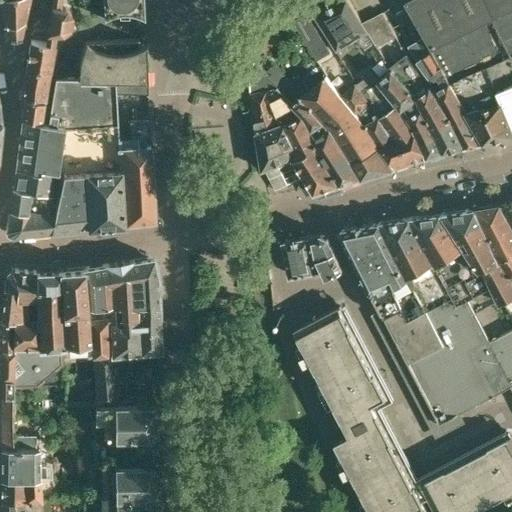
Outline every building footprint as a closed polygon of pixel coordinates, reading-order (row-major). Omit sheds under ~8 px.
[(0,0),(9,23),(13,36),(24,35),(30,0),(0,0)] [(349,0),(340,0),(315,10),(340,48),(369,29),(361,17),(349,0)] [(418,16),(409,0),(390,0),(394,7),(396,6),(406,22),(418,16)] [(511,0),(409,0),(418,16),(428,35),(434,44),(471,112),(505,96),(511,113),(511,0)] [(74,21),(74,16),(73,12),(71,9),(69,6),(64,4),(53,1),(50,30),(58,31),(61,31),(61,30),(63,30),(67,30),(70,28),(73,24),(74,21)] [(375,15),(388,40),(395,36),(382,11),(375,15)] [(320,58),(331,51),(308,14),(294,19),(320,58)] [(434,44),(428,35),(410,44),(420,58),(434,79),(440,76),(445,83),(436,89),(435,90),(467,144),(486,139),(471,112),(434,44)] [(32,38),(28,65),(52,69),(53,69),(57,43),(56,42),(32,38)] [(88,40),(87,77),(117,77),(149,78),(147,41),(141,45),(140,38),(88,40)] [(431,87),(406,54),(391,64),(394,68),(395,67),(429,117),(447,149),(467,144),(435,90),(432,86),(431,87)] [(253,66),(250,73),(250,84),(251,93),(250,94),(255,121),(265,118),(268,126),(285,120),(297,145),(293,157),(313,186),(317,193),(342,184),(312,139),(315,135),(303,114),(292,103),(263,72),(264,70),(259,63),(255,62),(253,66)] [(28,65),(26,81),(49,84),(51,76),(52,69),(28,65)] [(382,76),(398,100),(414,124),(431,154),(447,149),(429,117),(395,67),(394,68),(382,76)] [(361,81),(384,116),(412,160),(431,154),(414,124),(398,100),(382,76),(379,78),(374,70),(361,81)] [(396,166),(368,126),(358,112),(345,93),(344,93),(328,74),(308,91),(334,128),(362,177),(396,166)] [(52,229),(89,225),(79,76),(59,76),(52,119),(52,155),(52,182),(52,229)] [(117,77),(87,77),(79,76),(89,225),(126,221),(123,167),(121,144),(118,92),(117,77)] [(149,78),(117,77),(118,92),(150,92),(149,78)] [(49,84),(26,81),(26,83),(27,96),(47,98),(49,84)] [(367,106),(353,86),(345,93),(358,112),(367,106)] [(308,91),(292,103),(303,114),(315,135),(312,139),(342,184),(362,177),(334,128),(308,91)] [(27,97),(24,116),(44,119),(47,98),(27,96),(27,97)] [(486,139),(511,133),(511,113),(505,96),(471,112),(486,139)] [(44,119),(24,116),(20,150),(52,155),(52,119),(44,119)] [(384,116),(368,126),(396,166),(412,160),(384,116)] [(130,143),(153,141),(151,117),(132,119),(133,130),(129,130),(130,143)] [(265,118),(255,121),(257,135),(256,137),(257,143),(259,144),(263,169),(266,168),(293,157),(297,145),(285,120),(268,126),(265,118)] [(156,156),(156,150),(153,147),(153,141),(130,143),(121,144),(123,167),(154,165),(153,159),(156,156)] [(36,183),(52,182),(52,155),(20,150),(18,163),(18,167),(14,185),(10,216),(8,227),(8,228),(8,230),(9,231),(10,232),(12,233),(14,233),(20,232),(36,231),(36,183)] [(154,167),(154,165),(123,167),(126,221),(155,218),(154,167)] [(36,231),(52,229),(52,182),(36,183),(36,231)] [(511,200),(503,203),(511,218),(511,200)] [(507,256),(511,264),(511,218),(503,203),(477,207),(479,209),(486,225),(503,258),(507,256)] [(444,212),(467,250),(489,286),(491,285),(502,301),(511,294),(511,264),(507,256),(503,258),(486,225),(479,209),(477,207),(444,212)] [(444,212),(404,218),(430,269),(467,250),(444,212)] [(382,222),(404,266),(411,279),(430,269),(404,218),(382,222)] [(382,222),(381,222),(343,231),(369,284),(404,266),(382,222)] [(308,235),(319,258),(337,250),(331,235),(331,234),(325,232),(324,232),(323,232),(308,235)] [(307,272),(312,282),(326,276),(319,258),(308,235),(286,239),(293,274),(307,272)] [(319,258),(326,276),(346,267),(338,250),(337,250),(319,258)] [(131,260),(133,282),(133,286),(135,310),(159,306),(158,279),(158,278),(154,256),(131,260)] [(133,286),(133,282),(131,260),(131,259),(108,263),(109,325),(137,321),(135,310),(133,286)] [(94,354),(93,355),(110,354),(109,325),(108,263),(107,262),(84,267),(92,344),(92,348),(92,353),(94,354)] [(404,266),(369,284),(382,310),(417,292),(411,279),(404,266)] [(84,267),(61,269),(63,344),(89,342),(89,344),(92,344),(84,267)] [(36,316),(36,294),(36,269),(16,268),(12,268),(10,270),(8,272),(6,275),(5,287),(5,293),(18,294),(17,320),(34,321),(33,317),(36,316)] [(17,320),(17,350),(23,350),(22,382),(37,382),(61,361),(59,344),(63,344),(61,269),(38,270),(36,269),(36,294),(36,316),(33,317),(34,321),(17,320)] [(382,310),(379,312),(439,429),(461,418),(459,413),(475,405),(505,389),(496,371),(482,345),(491,340),(468,298),(451,307),(444,294),(425,306),(417,292),(382,310)] [(5,293),(3,311),(2,316),(3,319),(17,320),(18,294),(5,293)] [(234,298),(217,298),(217,321),(217,323),(235,323),(235,320),(234,298)] [(137,321),(109,325),(110,354),(115,353),(155,349),(161,349),(159,306),(135,310),(137,321)] [(296,330),(302,342),(351,433),(336,441),(373,511),(420,511),(436,504),(440,511),(471,511),(511,489),(511,433),(490,445),(490,446),(448,468),(447,467),(442,470),(416,484),(394,442),(394,441),(375,404),(389,396),(341,306),(296,330)] [(17,320),(3,319),(3,350),(17,350),(17,320)] [(511,328),(491,340),(482,345),(496,371),(505,389),(511,385),(511,328)] [(11,378),(15,378),(15,382),(22,382),(23,350),(17,350),(3,350),(2,380),(11,378)] [(115,353),(110,354),(93,355),(96,405),(119,403),(115,353)] [(15,395),(15,387),(15,382),(15,378),(11,378),(2,380),(2,395),(15,395)] [(2,395),(2,411),(15,411),(15,395),(2,395)] [(119,403),(96,405),(96,420),(105,420),(104,437),(116,436),(117,442),(120,444),(134,444),(136,442),(136,438),(152,437),(157,431),(157,403),(119,403)] [(2,411),(2,427),(15,427),(15,411),(2,411)] [(2,427),(1,447),(15,447),(15,427),(2,427)] [(19,445),(15,447),(39,448),(38,448),(39,427),(21,427),(19,445)] [(1,447),(1,479),(23,479),(27,480),(27,500),(41,500),(41,499),(40,474),(45,474),(45,462),(39,463),(39,448),(15,447),(1,447)] [(110,497),(110,499),(160,497),(160,486),(159,486),(158,472),(159,471),(153,466),(117,466),(117,467),(108,467),(109,497),(110,497)] [(1,479),(1,501),(17,501),(22,501),(27,501),(27,500),(27,480),(23,479),(1,479)] [(160,511),(160,497),(110,499),(110,511),(160,511)] [(40,511),(41,500),(27,500),(27,501),(22,501),(17,501),(16,511),(40,511)] [(1,501),(0,511),(16,511),(17,501),(1,501)]
